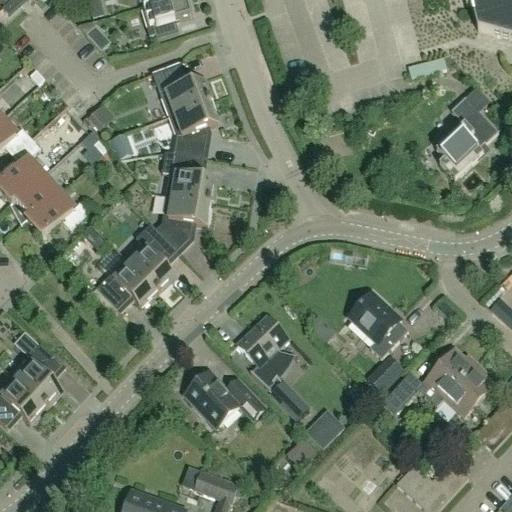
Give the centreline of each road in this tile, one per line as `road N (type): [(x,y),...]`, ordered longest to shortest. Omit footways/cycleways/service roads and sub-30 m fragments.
road 1 (tertiary): [(322,226),(257,266),(13,511)]
road 2 (residential): [(27,20),(89,87),(233,30)]
road 3 (residential): [(322,226),(233,30)]
road 4 (tertiary): [(452,249),(322,226)]
